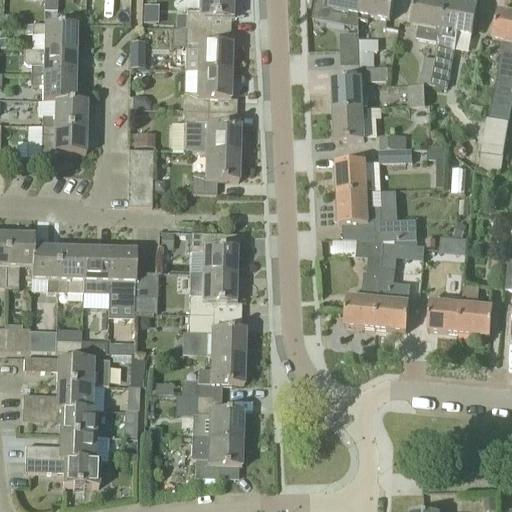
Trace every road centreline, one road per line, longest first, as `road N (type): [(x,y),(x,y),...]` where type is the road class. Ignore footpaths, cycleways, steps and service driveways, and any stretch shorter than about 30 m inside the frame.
road 1 (residential): [(348,421),(309,381),(290,340),(274,0)]
road 2 (residential): [(113,54),(113,217),(0,208)]
road 3 (residential): [(176,511),(365,503)]
road 4 (residential): [(511,399),(391,390),(348,421)]
